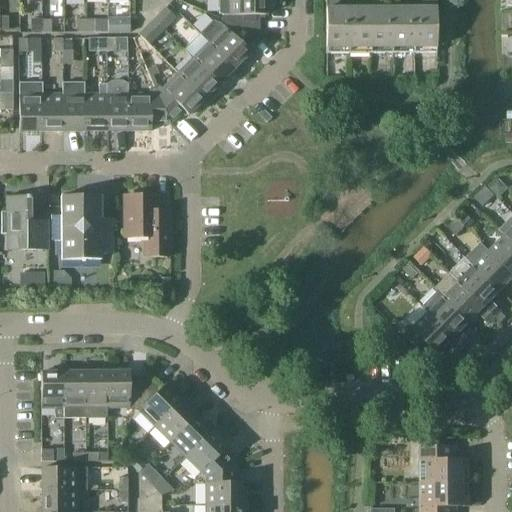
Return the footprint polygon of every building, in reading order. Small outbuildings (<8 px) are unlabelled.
[(266,0),(219,0),(219,13),(224,15),(222,20),(259,36),(260,35),(260,15),(266,15),(266,0)] [(436,0),(423,0),(423,8),(340,8),(339,0),(326,0),(327,54),(437,53),(436,0)] [(176,19),(165,9),(155,20),(165,30),(176,19)] [(0,30),(9,30),(9,18),(0,18),(0,30)] [(130,33),(130,20),(121,20),(121,33),(130,33)] [(147,27),(158,38),(165,30),(155,20),(147,27)] [(235,69),(251,53),(247,49),(259,36),(222,20),(220,24),(214,21),(200,35),(202,36),(235,69)] [(78,21),(78,33),(87,33),(87,21),(78,21)] [(87,21),(87,33),(108,33),(108,21),(87,21)] [(118,33),(118,21),(108,21),(108,33),(118,33)] [(235,69),(202,36),(201,35),(185,51),(193,59),(194,58),(220,84),(235,69)] [(27,39),(19,39),(19,53),(27,53),(27,39)] [(55,39),(55,53),(64,53),(64,51),(64,39),(55,39)] [(74,51),(74,39),(64,39),(64,51),(74,51)] [(108,39),(90,39),(90,53),(108,53),(108,39)] [(14,51),(1,51),(1,59),(14,59),(14,51)] [(179,74),(205,100),(220,84),(194,58),(193,59),(179,74)] [(1,82),(14,82),(14,59),(1,59),(1,82)] [(205,100),(179,74),(163,89),(160,85),(155,87),(171,125),(184,111),(189,116),(205,100)] [(107,85),(107,132),(129,132),(129,95),(129,85),(124,81),(113,82),(108,85),(107,85)] [(63,84),(63,95),(64,95),(64,132),(86,132),(86,95),(85,84),(63,84)] [(20,85),(20,95),(20,132),(42,132),(42,95),(43,95),(43,85),(20,85)] [(100,95),(86,95),(86,132),(107,132),(107,85),(100,85),(100,95)] [(171,125),(155,87),(150,89),(150,94),(129,95),(129,132),(151,132),(151,125),(171,125)] [(1,93),(1,102),(13,102),(13,93),(1,93)] [(64,95),(63,95),(43,95),(42,95),(42,132),(64,132),(64,95)] [(1,110),(14,110),(13,102),(1,102),(1,110)] [(8,251),(21,251),(49,250),(49,222),(32,222),(32,196),(8,197),(8,251)] [(102,254),(114,254),(114,220),(102,220),(91,209),(95,204),(91,201),(92,196),(62,196),(62,260),(102,260),(102,254)] [(147,257),(171,257),(171,232),(158,232),(158,196),(126,196),(126,238),(142,238),(147,243),(147,257)] [(458,220),(449,228),(457,236),(466,228),(458,220)] [(490,251),(511,272),(511,241),(506,236),(490,251)] [(414,259),(422,267),(433,256),(425,248),(414,259)] [(511,272),(490,251),(476,266),(475,267),(500,292),(509,283),(511,286),(511,272)] [(451,273),(495,316),(501,310),(492,301),(500,292),(475,267),(476,266),(467,257),(451,273)] [(395,279),(406,289),(414,281),(403,270),(395,279)] [(495,316),(451,273),(436,289),(440,292),(471,323),(479,314),(488,323),(495,316)] [(430,313),(465,347),(471,341),(462,332),(471,323),(440,292),(426,307),(431,312),(430,313)] [(465,347),(430,313),(415,328),(411,323),(402,333),(419,349),(427,341),(440,353),(449,344),(458,353),(465,347)] [(42,372),(43,409),(55,409),(55,418),(65,418),(64,409),(64,368),(54,367),(54,372),(42,372)] [(108,408),(107,367),(97,367),(97,373),(85,372),(85,418),(108,418),(108,408)] [(107,367),(108,408),(130,408),(133,409),(148,377),(130,377),(130,372),(118,372),(118,367),(107,367)] [(64,368),(64,409),(65,418),(85,418),(85,372),(75,372),(75,368),(64,368)] [(156,428),(185,398),(177,390),(173,394),(165,386),(161,390),(148,377),(133,409),(140,412),(156,428)] [(171,442),(196,416),(189,408),(192,405),(185,398),(156,428),(171,442)] [(187,458),(215,428),(208,421),(204,424),(196,416),(171,442),(187,458)] [(215,428),(187,458),(202,473),(204,478),(237,465),(224,451),(228,448),(219,440),(223,436),(215,428)] [(429,484),(465,484),(465,471),(470,471),(470,460),(457,460),(457,447),(421,447),(421,470),(429,470),(429,484)] [(56,449),(56,462),(65,462),(65,449),(56,449)] [(43,450),(43,462),(55,462),(55,450),(43,450)] [(141,473),(147,467),(133,453),(127,459),(141,473)] [(74,454),(74,462),(86,462),(86,454),(74,454)] [(99,462),(99,454),(86,454),(86,462),(99,462)] [(206,505),(247,505),(247,495),(242,495),(242,483),(237,483),(237,465),(204,478),(206,483),(206,505)] [(147,467),(141,473),(149,481),(155,475),(147,467)] [(89,468),(43,468),(43,491),(79,490),(89,490),(89,468)] [(120,491),(129,491),(129,478),(120,478),(120,491)] [(421,484),(421,498),(421,511),(458,511),(458,507),(470,507),(470,496),(465,496),(465,484),(429,484),(421,484)] [(43,511),(79,511),(79,491),(43,491),(43,511)] [(129,491),(120,491),(120,503),(129,503),(129,491)]
